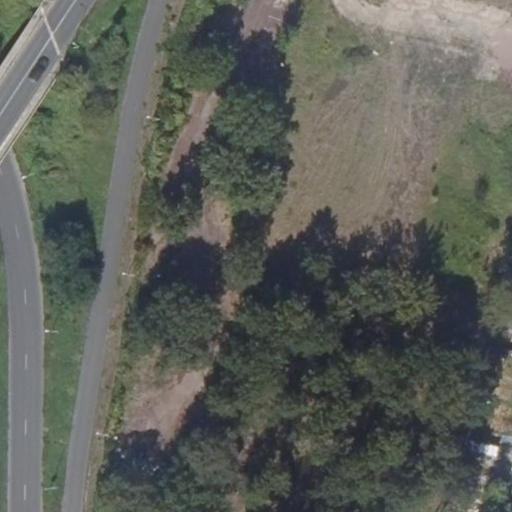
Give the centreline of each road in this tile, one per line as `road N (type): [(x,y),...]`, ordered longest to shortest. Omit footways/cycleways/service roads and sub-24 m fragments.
road 1 (primary): [(78,511),(116,218),(161,0)]
road 2 (primary): [(30,511),(27,296),(0,172)]
road 3 (primary): [(0,112),(76,0)]
